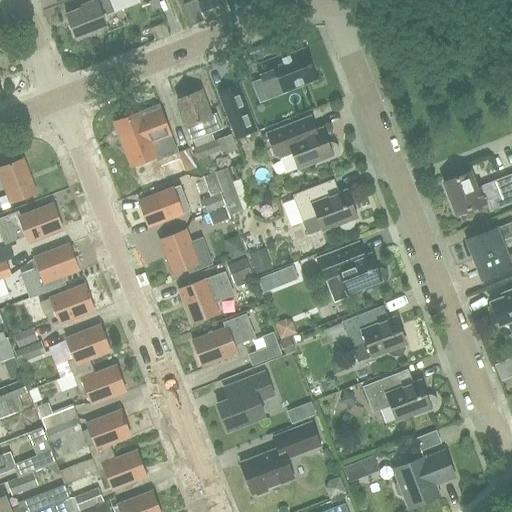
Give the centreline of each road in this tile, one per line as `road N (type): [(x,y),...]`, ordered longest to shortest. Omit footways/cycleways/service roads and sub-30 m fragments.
road 1 (residential): [(511,468),(330,0)]
road 2 (residential): [(58,99),(221,511)]
road 3 (unclassified): [(317,0),(58,99)]
road 4 (unclassified): [(511,25),(357,0)]
